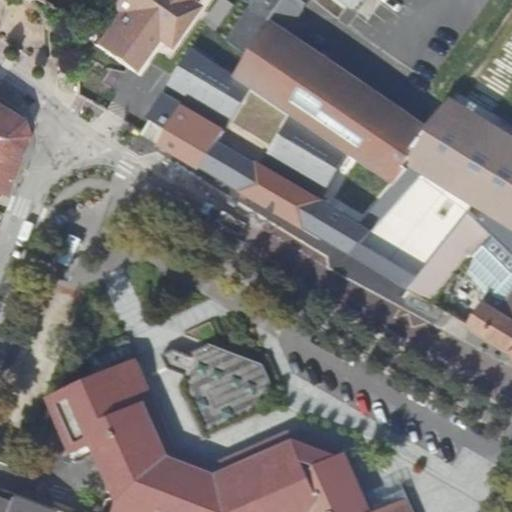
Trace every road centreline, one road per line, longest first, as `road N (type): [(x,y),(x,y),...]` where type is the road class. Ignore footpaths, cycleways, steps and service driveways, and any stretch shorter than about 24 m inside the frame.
road 1 (tertiary): [(511,386),(319,283),(97,147),(69,141)]
road 2 (tertiary): [(69,141),(42,169),(0,267)]
